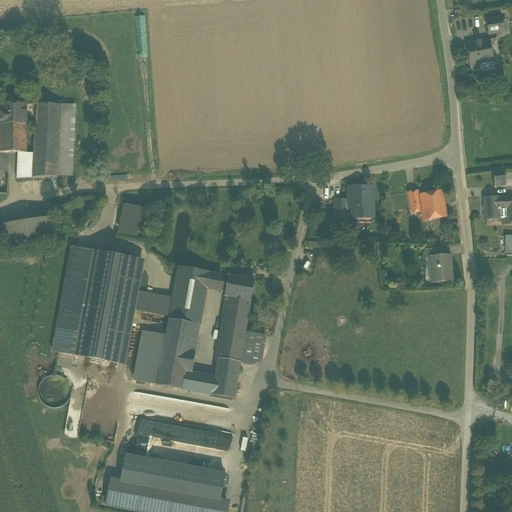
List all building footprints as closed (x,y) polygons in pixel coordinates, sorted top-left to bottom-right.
[(485,20),(488,35),(504,32),(502,17),(485,20)] [(466,45),(470,66),(475,65),(480,65),(493,62),(489,40),(466,45)] [(480,65),(481,71),(481,73),(495,71),(493,62),(480,65)] [(0,132),(26,133),(26,119),(27,105),(0,103),(0,132)] [(26,119),(36,120),(37,105),(27,105),(26,119)] [(36,120),(36,134),(59,133),(61,105),(37,105),(36,120)] [(61,105),(59,133),(58,147),(57,177),(72,177),(76,105),(61,105)] [(26,133),(0,132),(0,152),(19,153),(25,153),(26,133)] [(34,135),(34,148),(58,147),(59,133),(36,134),(35,134),(34,135)] [(34,148),(33,154),(32,178),(57,177),(58,147),(34,148)] [(33,154),(25,153),(19,153),(18,179),(32,178),(33,154)] [(225,158),(182,159),(182,168),(225,167),(225,158)] [(493,171),(494,188),(505,187),(504,174),(504,171),(493,171)] [(355,219),(372,219),(372,207),(368,207),(368,199),(370,199),(370,187),(360,187),(348,187),(348,200),(341,200),(341,209),(343,209),(355,209),(355,219)] [(368,207),(372,207),(373,187),(360,187),(370,187),(370,199),(368,199),(368,207)] [(408,193),(412,214),(421,212),(418,196),(417,192),(408,193)] [(421,212),(423,222),(446,218),(441,192),(418,196),(421,212)] [(511,197),(499,198),(500,219),(501,219),(502,226),(511,225),(511,197)] [(486,220),(500,219),(499,198),(483,199),(484,220),(486,220)] [(334,216),(343,216),(343,209),(341,209),(341,200),(334,200),(334,216)] [(142,209),(122,205),(117,235),(137,238),(142,209)] [(29,244),(30,248),(35,247),(34,243),(53,240),(49,218),(0,226),(4,248),(29,244)] [(52,352),(117,364),(136,261),(71,249),(65,284),(52,352)] [(424,250),(425,259),(429,258),(437,257),(437,249),(424,250)] [(429,258),(431,284),(452,282),(450,256),(437,257),(429,258)] [(145,262),(136,261),(117,364),(125,366),(136,308),(139,293),(145,262)] [(200,326),(206,290),(209,273),(178,268),(178,269),(172,299),(169,315),(169,320),(194,325),(200,326)] [(221,292),(222,290),(224,276),(209,273),(206,290),(221,292)] [(224,298),(228,299),(250,303),(254,281),(228,276),(225,291),(224,298)] [(169,315),(172,299),(139,293),(136,308),(169,315)] [(249,309),(250,303),(228,299),(227,305),(249,309)] [(238,374),(240,364),(245,334),(249,309),(227,305),(216,370),(238,374)] [(156,386),(188,392),(191,376),(195,355),(189,353),(194,325),(169,320),(165,336),(156,386)] [(189,353),(195,355),(200,326),(194,325),(189,353)] [(136,382),(156,386),(165,336),(145,333),(136,382)] [(257,336),(245,334),(240,364),(252,366),(257,336)] [(266,337),(257,336),(252,366),(262,362),(266,337)] [(216,370),(215,378),(237,381),(238,374),(216,370)] [(47,408),(51,409),(56,409),(60,408),(64,406),(68,402),(70,398),(71,393),(70,389),(68,384),(65,381),(61,378),(57,377),(52,376),(48,378),(43,380),(40,384),(38,388),(37,392),(38,397),(40,401),(43,405),(47,408)] [(214,379),(191,376),(188,392),(211,396),(214,379)] [(215,378),(214,379),(211,396),(211,397),(234,400),(237,381),(215,378)] [(224,475),(126,456),(121,481),(219,499),(224,475)] [(121,481),(111,479),(109,486),(228,508),(229,501),(219,499),(121,481)] [(103,497),(101,505),(138,511),(227,511),(228,508),(109,486),(107,498),(103,497)]
